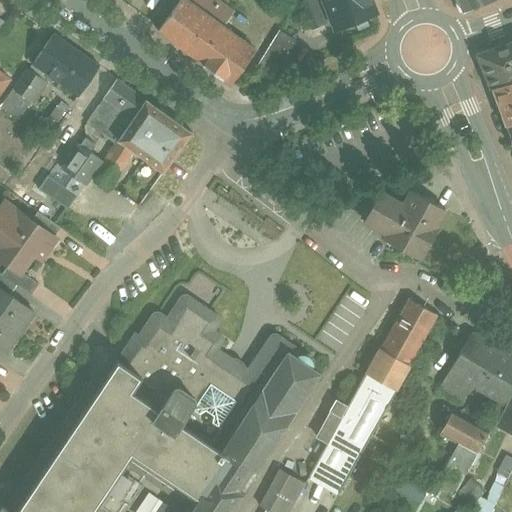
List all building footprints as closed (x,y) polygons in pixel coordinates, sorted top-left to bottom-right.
[(198,7),(187,0),(182,0),(160,31),(205,63),(204,64),(224,78),(224,77),(232,82),(256,48),(225,26),(198,7)] [(236,10),(221,0),(203,0),(198,7),(225,26),(236,10)] [(317,0),(306,0),(302,2),(314,32),(321,30),(319,26),(327,23),(317,0)] [(371,0),(326,0),(337,29),(377,13),(371,0)] [(458,0),(461,6),(471,9),(494,0),(458,0)] [(101,65),(55,33),(35,62),(80,94),(101,65)] [(511,43),(481,55),(493,88),(511,80),(511,43)] [(28,67),(3,104),(20,116),(31,99),(33,100),(46,80),(28,67)] [(0,92),(10,77),(0,69),(0,92)] [(120,79),(90,121),(116,139),(123,129),(118,125),(122,121),(127,124),(133,115),(134,116),(147,98),(120,79)] [(511,80),(493,88),(507,126),(510,125),(511,124),(511,80)] [(194,131),(149,99),(120,140),(135,151),(165,172),(194,131)] [(120,140),(97,174),(112,184),(135,151),(120,140)] [(83,145),(67,168),(60,163),(36,196),(57,211),(62,203),(68,207),(77,194),(77,195),(102,159),(83,145)] [(447,209),(412,190),(404,204),(382,191),(365,220),(387,234),(385,239),(420,259),(447,209)] [(33,220),(6,201),(0,209),(0,218),(0,219),(0,255),(11,263),(24,272),(36,255),(41,259),(57,238),(56,237),(33,220)] [(63,227),(40,211),(33,220),(56,237),(63,227)] [(41,283),(24,272),(11,263),(4,273),(19,285),(33,294),(41,283)] [(4,273),(0,270),(0,287),(11,295),(12,294),(19,285),(4,273)] [(11,295),(0,287),(0,315),(22,332),(36,312),(12,294),(11,295)] [(183,296),(169,317),(161,312),(160,312),(159,312),(157,312),(155,313),(140,335),(137,333),(119,359),(115,356),(14,506),(22,511),(99,511),(113,492),(128,502),(142,481),(142,480),(127,471),(131,465),(145,475),(145,474),(191,505),(191,506),(190,509),(188,511),(230,511),(243,493),(238,489),(253,466),(256,468),(320,373),(314,368),(315,366),(315,363),(315,361),(314,358),(312,357),(278,333),(276,333),(274,334),(273,335),(247,373),(245,372),(244,368),(243,365),(240,363),(236,361),(233,360),(229,361),(227,360),(228,359),(229,357),(228,354),(227,353),(219,348),(224,341),(225,339),(225,338),(224,335),(216,329),(220,322),(221,321),(221,319),(221,318),(220,316),(219,315),(189,294),(187,294),(184,295),(183,296)] [(438,314),(410,298),(382,349),(411,365),(438,314)] [(22,332),(0,315),(0,345),(8,351),(22,332)] [(511,357),(473,335),(452,371),(474,384),(506,403),(511,392),(511,357)] [(411,365),(382,349),(368,373),(376,377),(357,410),(349,406),(343,415),(329,441),(307,482),(329,493),(361,436),(370,440),(411,365)] [(474,384),(452,371),(444,384),(465,397),(474,384)] [(511,396),(498,425),(511,431),(511,396)] [(337,399),(333,409),(334,410),(320,436),(329,441),(343,415),(342,414),(347,405),(345,404),(346,403),(337,399)] [(491,430),(454,410),(441,433),(461,444),(478,453),(491,430)] [(461,444),(444,475),(442,473),(436,485),(455,495),(478,453),(461,444)] [(509,478),(511,472),(511,458),(506,455),(497,472),(509,478)] [(272,511),(291,511),(307,482),(283,470),(262,506),(272,511)] [(506,483),(496,504),(506,509),(511,497),(511,472),(509,478),(506,483)] [(506,483),(497,479),(486,499),(496,504),(506,483)]
